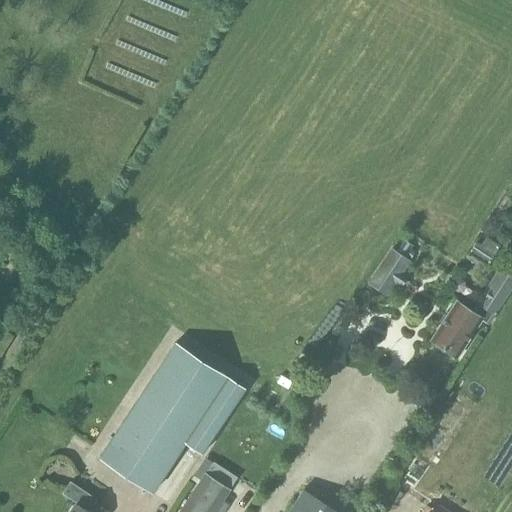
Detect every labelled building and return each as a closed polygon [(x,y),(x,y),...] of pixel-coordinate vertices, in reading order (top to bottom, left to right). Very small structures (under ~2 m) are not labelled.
[(476,242),(466,259),(484,270),(500,246),(486,237),(481,245),(476,242)] [(404,238),(397,250),(406,256),(413,244),(404,238)] [(389,291),(408,261),(391,250),(371,280),(389,291)] [(401,283),(417,298),(430,283),(414,269),(401,283)] [(489,323),(511,287),(511,277),(501,271),(473,313),(459,302),(432,339),(457,358),(484,320),(489,323)] [(404,299),(393,312),(410,326),(421,312),(404,299)] [(245,389),(176,344),(100,456),(151,492),(187,440),(203,452),(245,389)] [(190,476),(195,462),(183,458),(178,472),(190,476)] [(207,475),(188,503),(193,507),(200,511),(218,511),(232,492),(207,475)] [(335,511),(302,490),(288,511),(335,511)] [(103,511),(105,510),(82,495),(70,511),(103,511)] [(455,511),(436,500),(429,511),(455,511)]
